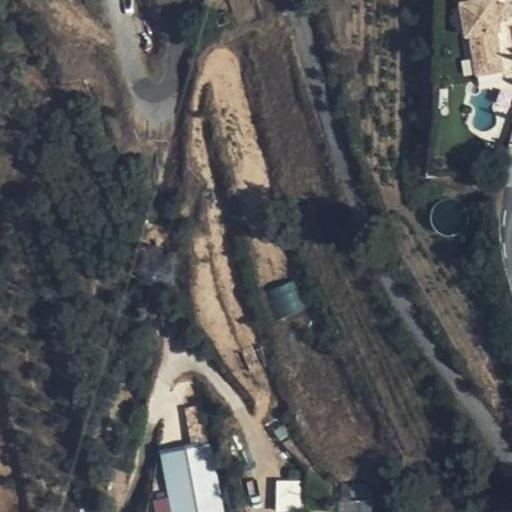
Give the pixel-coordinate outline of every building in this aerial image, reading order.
[(461,0),(464,3),(466,6),(471,32),(476,31),(479,56),(506,52),(503,28),(507,27),(503,0),(461,0)] [(471,32),(466,6),(456,7),(461,34),(471,32)] [(506,52),(479,56),(481,72),(508,68),(506,52)] [(164,451),(175,511),(226,511),(213,442),(164,451)] [(374,511),(374,482),(343,483),(343,511),(374,511)] [(159,497),(160,511),(173,511),(171,496),(159,497)]
